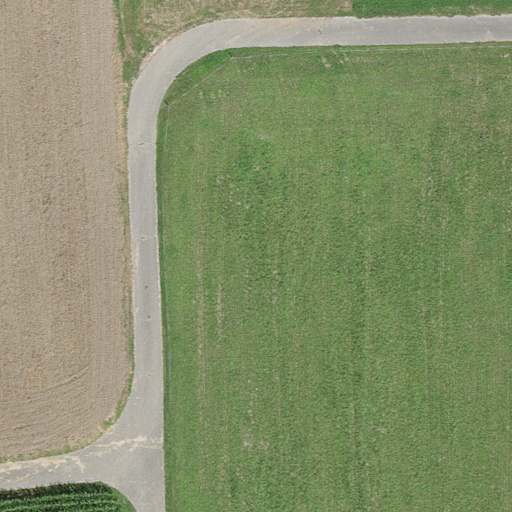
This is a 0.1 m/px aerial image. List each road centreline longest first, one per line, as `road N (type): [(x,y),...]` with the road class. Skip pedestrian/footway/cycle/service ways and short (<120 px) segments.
road 1 (track): [(511,29),(397,28),(187,46),(139,78),(128,119),(153,511)]
road 2 (track): [(0,475),(151,456)]
